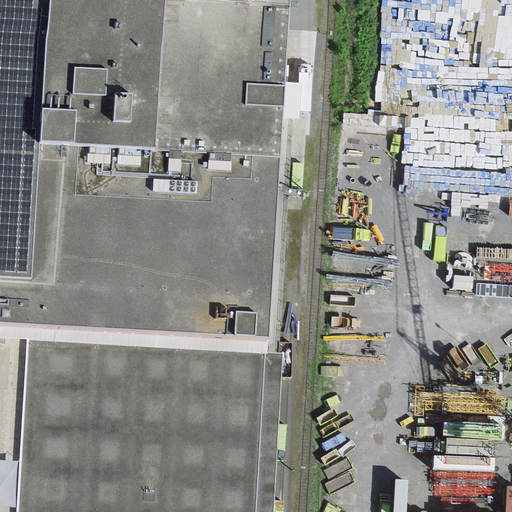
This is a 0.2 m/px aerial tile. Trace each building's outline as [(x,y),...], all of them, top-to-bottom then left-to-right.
[(277,0),(32,0),(32,14),(25,151),(269,163),(277,0)] [(32,14),(0,12),(0,285),(19,287),(32,14)] [(511,114),(344,108),(336,292),(511,299),(511,114)] [(269,163),(25,151),(19,287),(0,285),(0,333),(261,347),(269,163)] [(0,403),(0,511),(266,511),(275,360),(3,345),(0,403)]
